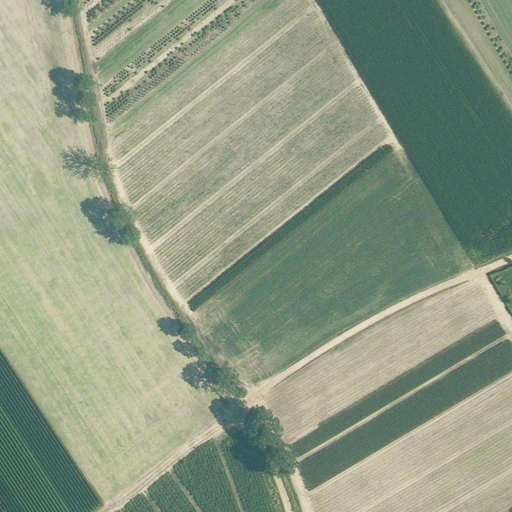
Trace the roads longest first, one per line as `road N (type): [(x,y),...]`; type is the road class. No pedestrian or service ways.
road 1 (track): [(240,404),(196,360),(145,284),(101,192),(64,0)]
road 2 (track): [(240,404),(371,321),(511,258)]
road 3 (track): [(240,404),(96,511)]
